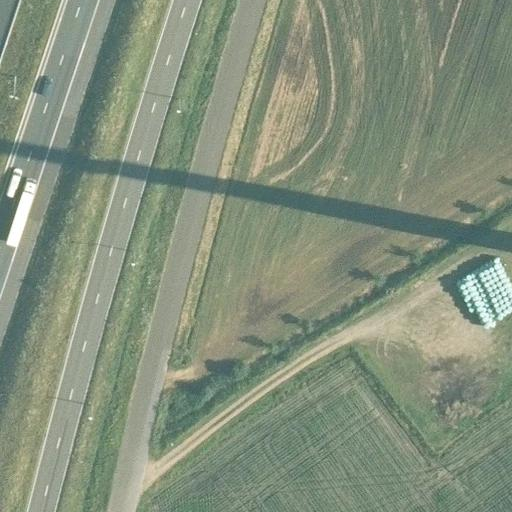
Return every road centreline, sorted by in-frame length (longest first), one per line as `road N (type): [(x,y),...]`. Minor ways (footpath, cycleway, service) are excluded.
road 1 (tertiary): [(36,511),(183,0)]
road 2 (unclassified): [(125,511),(203,179),(258,0)]
road 3 (track): [(130,492),(447,268)]
road 4 (motorway): [(0,262),(86,0)]
